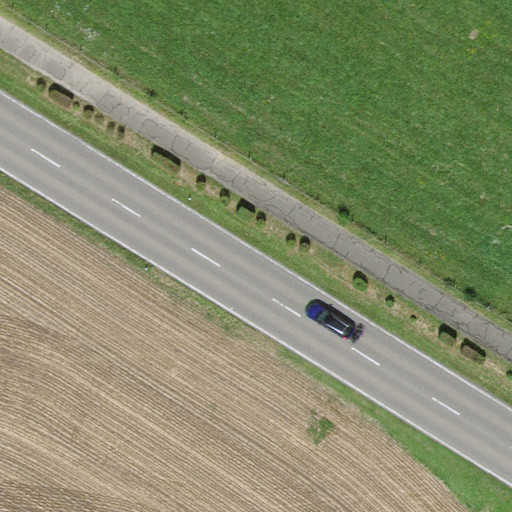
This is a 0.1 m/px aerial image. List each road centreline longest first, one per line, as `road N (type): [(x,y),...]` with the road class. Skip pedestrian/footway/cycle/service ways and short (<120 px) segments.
road 1 (track): [(511,352),(0,33)]
road 2 (primary): [(0,134),(511,452)]
